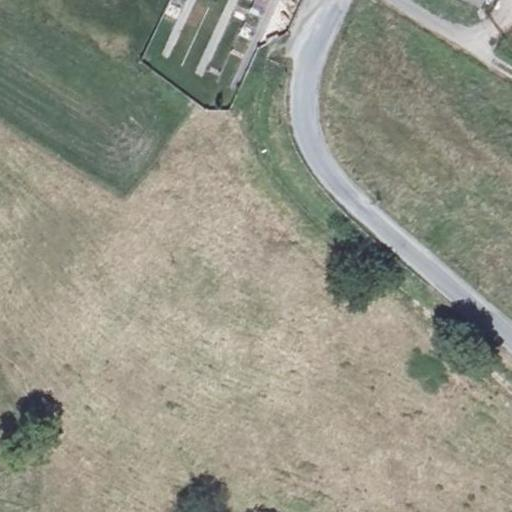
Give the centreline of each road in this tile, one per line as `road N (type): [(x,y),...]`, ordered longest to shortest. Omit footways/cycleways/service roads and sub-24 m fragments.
road 1 (tertiary): [(511,336),(318,158),(308,135),(312,57),(345,0)]
road 2 (residential): [(400,0),(511,72)]
